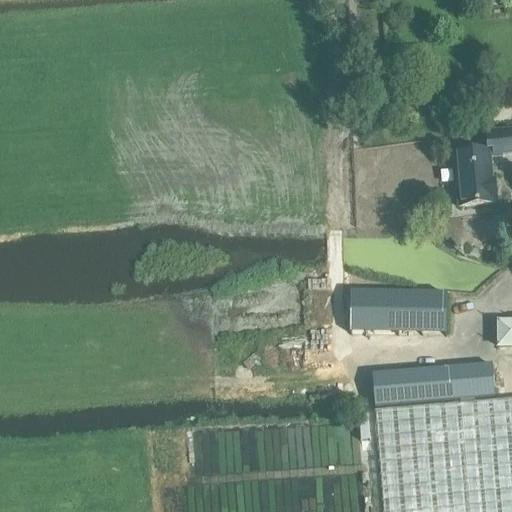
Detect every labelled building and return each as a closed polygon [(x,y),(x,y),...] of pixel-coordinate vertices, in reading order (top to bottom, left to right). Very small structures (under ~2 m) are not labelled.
[(511,131),(485,134),(487,158),(511,155),(511,131)] [(459,209),(496,206),(494,180),(492,180),(490,164),(457,167),(458,183),(457,183),(459,209)] [(447,332),(448,297),(350,296),(350,331),(447,332)] [(511,319),(498,320),(499,348),(511,348),(511,319)] [(492,367),(372,377),(375,410),(460,403),(460,405),(474,404),(473,401),(495,400),(492,367)] [(511,511),(511,401),(474,404),(460,405),(375,412),(383,511),(511,511)]
